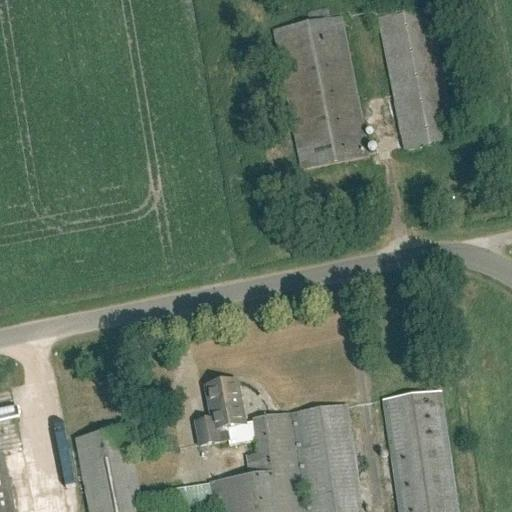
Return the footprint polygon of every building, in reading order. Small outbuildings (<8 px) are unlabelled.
[(308,15),(310,27),(330,23),(327,11),(308,15)] [(405,152),(455,142),(429,12),(378,22),(405,152)] [(302,173),(370,159),(342,21),(274,34),(302,173)] [(361,511),(346,409),(252,423),(253,426),(244,428),(236,384),(204,391),(210,423),(194,426),(199,450),(227,445),(228,449),(255,444),(260,479),(209,486),(213,511),(361,511)] [(397,511),(456,511),(440,396),(382,404),(397,511)] [(88,511),(141,511),(126,433),(75,443),(88,511)]
